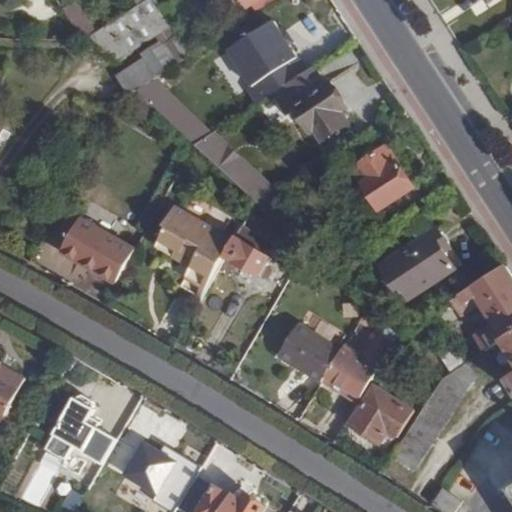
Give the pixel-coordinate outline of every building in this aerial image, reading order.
[(145,0),(135,7),(91,36),(116,61),(170,25),(152,0),(145,0)] [(271,77),(297,60),(273,23),(232,50),(242,65),(253,58),(259,68),(263,65),(271,77)] [(119,78),(130,95),(139,91),(160,76),(190,56),(179,38),(144,57),(146,61),(119,78)] [(283,87),(306,74),(297,60),(271,77),(251,90),(258,103),(283,87)] [(160,76),(139,91),(141,94),(152,103),(169,92),(160,76)] [(298,107),(311,131),(317,128),(324,140),(343,127),(335,115),(346,107),(332,85),(298,107)] [(152,103),(141,94),(129,116),(145,126),(155,108),(152,103)] [(196,145),(195,145),(239,186),(254,168),(215,133),(196,145)] [(353,170),(389,224),(420,204),(412,191),(415,189),(388,147),(379,153),(373,145),(362,152),(368,160),(353,170)] [(254,168),(239,186),(258,203),(265,208),(284,196),(254,168)] [(258,203),(252,213),(273,233),(281,225),(265,208),(258,203)] [(173,269),(208,289),(227,256),(238,237),(246,224),(217,207),(207,221),(178,204),(167,222),(169,225),(159,245),(180,258),(173,269)] [(85,265),(116,283),(136,250),(81,219),(66,246),(90,259),(85,265)] [(418,293),(461,264),(439,228),(433,231),(425,220),(412,228),(421,240),(390,260),(405,283),(409,280),(418,293)] [(238,237),(227,256),(262,277),(273,259),(238,237)] [(505,339),(511,333),(511,277),(505,267),(451,300),(462,316),(482,303),(496,324),(476,337),(485,351),(505,339)] [(378,315),(367,306),(358,322),(370,329),(378,315)] [(278,355),(321,382),(326,376),(342,348),(298,323),(278,355)] [(342,348),(326,376),(362,396),(400,335),(386,324),(379,334),(375,330),(360,355),(345,346),(342,348)] [(475,380),(478,378),(467,363),(446,377),(427,405),(448,421),(475,380)] [(326,376),(321,382),(358,403),(362,396),(326,376)] [(391,449),(414,411),(374,386),(353,423),(391,449)] [(103,464),(118,438),(88,422),(93,414),(90,412),(93,407),(76,397),(73,402),(70,401),(50,438),(80,454),(78,458),(100,470),(103,464)] [(440,433),(448,421),(427,405),(418,418),(440,433)] [(410,430),(431,446),(440,433),(418,418),(410,430)] [(402,443),(423,459),(431,446),(410,430),(402,443)] [(402,443),(393,455),(415,469),(423,459),(402,443)] [(153,501),(171,511),(175,511),(203,467),(166,445),(161,453),(145,444),(126,476),(157,494),(153,501)] [(264,511),(266,509),(247,497),(244,501),(235,495),(233,497),(215,487),(200,511),(264,511)] [(447,511),(454,511),(461,501),(443,489),(434,503),(447,511)] [(64,506),(75,511),(76,511),(85,497),(73,490),(64,506)] [(85,497),(76,511),(88,511),(94,502),(85,497)] [(0,511),(11,511),(12,509),(0,502),(0,511)]
